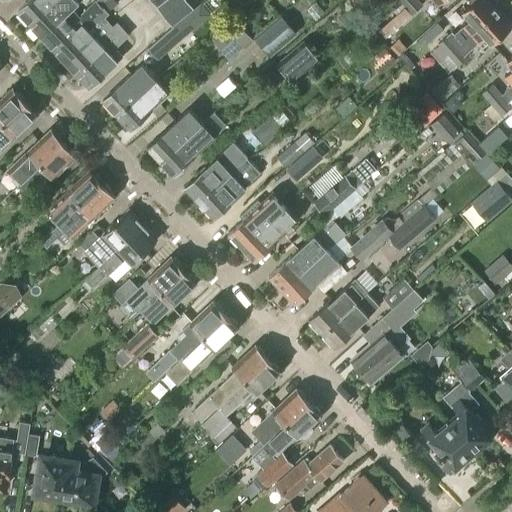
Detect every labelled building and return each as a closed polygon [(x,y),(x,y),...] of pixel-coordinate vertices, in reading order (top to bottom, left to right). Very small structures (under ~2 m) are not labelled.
[(30,0),(19,11),(30,23),(55,0),(62,0),(64,1),(65,0),(30,0)] [(62,0),(55,0),(30,23),(43,37),(65,16),(73,9),(82,0),(65,0),(64,1),(62,0)] [(97,0),(80,16),(73,9),(65,16),(43,37),(55,49),(83,22),(87,26),(96,18),(92,13),(101,5),(105,0),(97,0)] [(162,0),(156,5),(172,26),(194,9),(186,0),(162,0)] [(423,5),(418,0),(405,0),(402,3),(412,15),(423,5)] [(449,55),(497,11),(487,0),(476,0),(463,12),(470,20),(462,28),(462,29),(451,38),(448,35),(439,44),(449,55)] [(316,19),(324,12),(316,2),(307,9),(316,19)] [(157,57),(208,14),(200,4),(149,48),(157,57)] [(55,49),(66,61),(96,33),(109,22),(105,18),(109,14),(101,5),(92,13),(96,18),(87,26),(83,22),(55,49)] [(386,39),(412,16),(405,7),(378,30),(386,39)] [(349,8),(338,18),(349,30),(360,21),(349,8)] [(493,45),(511,28),(497,11),(449,55),(458,66),(468,57),(466,55),(485,37),(493,45)] [(270,56),(297,33),(281,15),(255,38),(270,56)] [(229,58),(253,39),(235,17),(211,36),(229,58)] [(114,28),(109,22),(96,33),(66,61),(78,74),(107,47),(103,42),(111,35),(120,44),(129,36),(119,24),(114,28)] [(429,43),(444,29),(437,22),(422,35),(429,43)] [(375,38),(378,36),(369,26),(361,34),(368,42),(374,37),(375,38)] [(114,54),(111,51),(120,44),(111,35),(103,42),(107,47),(78,74),(91,88),(123,57),(118,51),(114,54)] [(390,47),(398,56),(407,48),(398,39),(390,47)] [(277,64),(293,83),(320,60),(304,41),(277,64)] [(379,75),(396,61),(385,47),(368,62),(379,75)] [(116,116),(152,82),(156,79),(142,65),(124,83),(123,82),(103,101),(116,116)] [(441,101),(460,84),(451,75),(436,89),(440,94),(437,96),(441,101)] [(131,131),(151,112),(170,94),(156,79),(152,82),(116,116),(131,131)] [(493,105),(502,96),(492,85),(483,94),(492,104),(493,105)] [(511,86),(502,96),(493,105),(492,104),(484,111),(494,122),(502,115),(502,116),(511,106),(508,102),(511,99),(511,86)] [(0,126),(25,102),(25,99),(20,94),(18,94),(12,89),(0,100),(0,126)] [(407,110),(421,126),(438,111),(423,95),(407,110)] [(0,151),(38,116),(25,102),(0,126),(0,151)] [(184,142),(189,137),(188,136),(202,123),(203,123),(189,109),(147,148),(160,162),(183,141),(184,142)] [(452,144),(464,134),(460,130),(461,128),(445,110),(431,124),(447,141),(448,141),(451,144),(452,144)] [(215,136),(226,125),(214,112),(203,123),(202,123),(188,136),(189,137),(184,142),(183,141),(160,162),(173,176),(215,136)] [(265,146),(285,128),(272,113),(251,131),(252,131),(236,145),(248,158),(264,145),(265,146)] [(428,128),(419,135),(423,140),(432,132),(428,128)] [(7,172),(19,185),(63,143),(60,139),(60,136),(56,131),(53,131),(51,129),(28,151),(32,155),(30,158),(26,154),(7,172)] [(474,163),(486,151),(479,143),(468,130),(464,134),(452,144),(465,158),(468,156),(474,163)] [(286,167),(314,143),(305,133),(277,157),(286,167)] [(54,178),(77,156),(63,143),(19,185),(28,194),(50,174),(54,178)] [(305,153),(286,169),(296,181),(315,165),(305,153)] [(475,163),(489,177),(500,167),(486,153),(475,163)] [(260,166),(251,157),(242,165),(241,164),(231,173),(199,204),(214,219),(246,189),(242,185),(252,176),(251,174),(260,166)] [(342,200),(355,189),(356,188),(355,186),(375,169),(366,158),(314,202),(324,215),(332,208),(342,200)] [(231,173),(217,159),(207,168),(185,188),(199,204),(231,173)] [(54,211),(49,215),(58,224),(101,183),(90,170),(50,208),(54,211)] [(493,184),(472,202),(488,220),(511,199),(511,196),(505,189),(497,180),(493,184)] [(58,224),(34,247),(39,252),(41,252),(43,252),(45,252),(47,251),(48,250),(49,250),(61,239),(62,240),(88,214),(93,219),(115,197),(101,183),(58,224)] [(349,208),(362,198),(355,189),(342,200),(349,208)] [(400,249),(443,210),(434,200),(424,208),(409,221),(390,238),(400,249)] [(417,200),(402,213),(409,221),(424,208),(417,200)] [(272,221),(258,206),(228,235),(242,249),(272,221)] [(298,221),(286,208),(272,221),(242,249),(255,263),(277,242),(277,241),(298,221)] [(142,225),(128,210),(104,233),(106,235),(102,238),(101,237),(85,251),(100,267),(100,266),(142,225)] [(385,240),(384,240),(394,231),(383,219),(373,228),(372,227),(350,247),(363,260),(385,240)] [(133,263),(157,241),(142,225),(100,266),(100,267),(86,280),(93,288),(107,274),(108,275),(119,264),(118,263),(125,256),(133,263)] [(308,266),(328,250),(314,236),(292,257),(291,256),(269,277),(282,291),(308,266)] [(27,253),(34,247),(29,242),(22,248),(27,253)] [(295,305),(317,284),(316,283),(339,262),(328,250),(308,266),(282,291),(295,305)] [(511,271),(511,264),(503,254),(484,271),(496,285),(511,271)] [(140,310),(184,270),(171,257),(138,288),(129,278),(113,293),(122,304),(126,300),(138,313),(140,310)] [(154,324),(174,305),(197,284),(184,270),(140,310),(154,324)] [(352,307),(366,294),(368,293),(355,279),(333,301),(331,299),(309,320),(322,334),(352,307)] [(0,287),(0,317),(18,300),(12,289),(0,287)] [(392,326),(422,299),(413,289),(392,308),(384,315),(392,326)] [(322,334),(335,348),(362,324),(360,322),(379,304),(368,293),(366,294),(352,307),(322,334)] [(63,317),(75,306),(75,302),(69,295),(55,308),(63,317)] [(170,369),(188,352),(227,315),(213,301),(191,322),(191,323),(182,330),(186,334),(160,359),(170,369)] [(216,349),(239,328),(227,315),(188,352),(170,369),(166,373),(177,385),(208,356),(204,352),(212,345),(216,349)] [(385,332),(392,326),(384,315),(363,333),(372,343),(352,360),(372,383),(404,354),(385,332)] [(147,322),(123,345),(134,358),(159,335),(147,322)] [(219,408),(270,360),(255,345),(233,367),(236,370),(192,412),(201,421),(217,406),(219,408)] [(14,364),(22,356),(12,346),(4,355),(14,364)] [(511,352),(510,351),(502,358),(511,370),(496,384),(508,398),(511,394),(511,352)] [(478,384),(485,378),(468,358),(461,364),(478,384)] [(258,393),(281,372),(270,360),(219,408),(202,424),(219,442),(236,426),(226,416),(241,403),(255,390),(258,393)] [(41,364),(31,373),(39,382),(49,372),(41,364)] [(461,382),(443,397),(452,408),(454,406),(457,411),(455,413),(458,416),(449,424),(473,451),(497,431),(486,418),(482,421),(472,409),(480,402),(470,391),(478,384),(461,364),(454,370),(460,377),(458,379),(461,382)] [(260,440),(264,445),(309,402),(297,389),(274,410),(265,419),(269,422),(256,436),(260,440)] [(114,400),(103,409),(111,418),(122,409),(114,400)] [(309,402),(264,445),(264,446),(273,455),(296,434),(300,438),(302,440),(306,440),(312,435),(312,431),(310,428),(322,416),(309,402)] [(67,404),(60,411),(68,420),(75,412),(67,404)] [(75,412),(68,420),(75,427),(83,420),(75,412)] [(26,454),(29,434),(31,420),(21,418),(15,452),(26,454)] [(407,444),(415,438),(398,418),(390,425),(407,444)] [(473,451),(449,424),(440,432),(436,427),(433,429),(430,424),(422,431),(441,454),(440,455),(441,456),(437,459),(448,472),(473,451)] [(116,443),(104,431),(92,443),(104,455),(116,443)] [(148,431),(137,442),(144,449),(155,439),(148,431)] [(37,455),(40,436),(29,434),(26,454),(37,455)] [(227,458),(240,446),(231,435),(217,448),(227,458)] [(264,446),(264,445),(260,440),(245,454),(249,459),(264,446)] [(91,444),(84,451),(91,457),(94,454),(98,450),(91,444)] [(304,460),(277,484),(290,499),(306,485),(310,490),(344,461),(331,445),(309,465),(304,460)] [(0,486),(6,487),(12,451),(0,449),(0,486)] [(268,486),(294,464),(283,452),(244,485),(254,496),(267,485),(268,486)] [(104,474),(109,469),(94,454),(91,457),(89,459),(104,474)] [(61,496),(67,460),(43,456),(37,492),(47,494),(49,498),(57,499),(60,496),(61,496)] [(94,501),(98,475),(75,471),(77,461),(67,460),(61,496),(94,501)] [(124,477),(131,485),(139,478),(131,470),(124,477)] [(376,511),(379,510),(373,503),(380,496),(363,476),(321,511),(376,511)] [(155,511),(182,511),(186,508),(172,493),(153,509),(155,511)] [(297,511),(290,503),(279,511),(297,511)]
